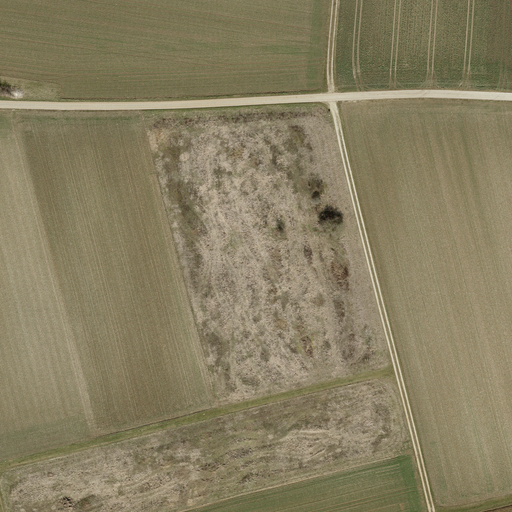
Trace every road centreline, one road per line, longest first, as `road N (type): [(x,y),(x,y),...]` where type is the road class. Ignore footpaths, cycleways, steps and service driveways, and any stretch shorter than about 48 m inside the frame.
road 1 (track): [(433,511),(330,97),(335,0)]
road 2 (track): [(511,96),(0,103)]
road 3 (track): [(0,465),(398,369)]
